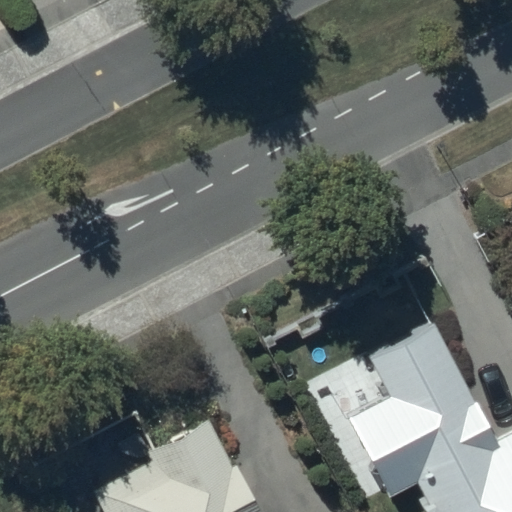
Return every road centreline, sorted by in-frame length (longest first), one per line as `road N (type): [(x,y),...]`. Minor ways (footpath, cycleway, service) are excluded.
road 1 (residential): [(511,55),(0,307)]
road 2 (residential): [(0,132),(261,0)]
